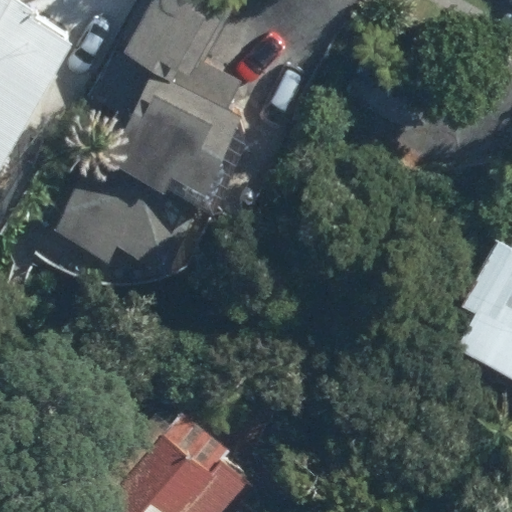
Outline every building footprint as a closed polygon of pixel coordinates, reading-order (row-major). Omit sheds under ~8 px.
[(0,0),(0,152),(13,159),(86,29),(41,5),(43,0),(0,0)] [(264,107),(243,96),(254,76),(213,54),(241,2),(238,0),(141,0),(126,30),(140,36),(137,42),(170,59),(145,106),(133,98),(111,142),(132,153),(100,216),(184,259),(264,107)] [(384,151),(416,85),(359,58),(328,124),(384,151)] [(511,233),(511,232),(475,294),(493,304),(474,337),(511,358),(511,233)] [(225,511),(265,468),(238,444),(244,437),(202,399),(120,489),(145,511),(225,511)]
